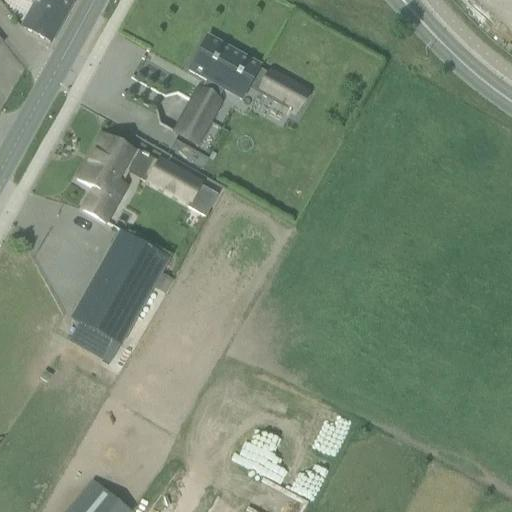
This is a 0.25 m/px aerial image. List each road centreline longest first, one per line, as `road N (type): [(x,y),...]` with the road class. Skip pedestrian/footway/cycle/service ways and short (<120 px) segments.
road 1 (tertiary): [(0,171),(94,0)]
road 2 (tertiary): [(511,102),(464,66),(402,0)]
